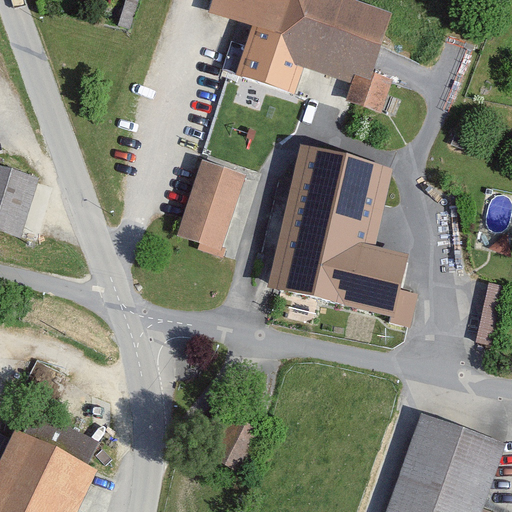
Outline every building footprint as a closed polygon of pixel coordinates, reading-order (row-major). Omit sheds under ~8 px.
[(217,0),(212,19),(249,31),(235,78),(302,98),(308,78),(356,92),(351,106),(387,118),(399,81),(382,76),(383,74),(384,74),(402,19),(342,0),(217,0)] [(418,258),(389,252),(397,206),(387,204),(395,168),(367,162),(313,150),(282,292),(332,303),(330,311),(404,325),(418,258)] [(209,163),(182,240),(225,255),(252,178),(209,163)] [(0,232),(25,240),(44,180),(0,166),(0,232)] [(491,342),(506,285),(490,281),(476,338),(491,342)] [(490,511),(489,511),(511,446),(511,445),(427,415),(392,511),(490,511)] [(249,480),(271,436),(234,418),(212,462),(249,480)] [(0,511),(85,511),(103,473),(20,434),(0,477),(0,511)]
